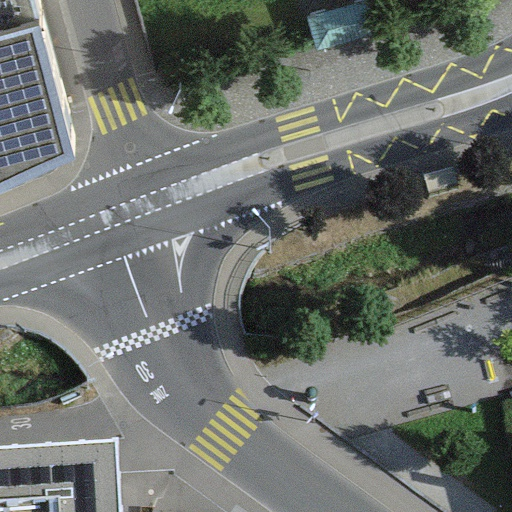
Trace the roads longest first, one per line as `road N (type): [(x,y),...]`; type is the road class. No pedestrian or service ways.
road 1 (tertiary): [(143,208),(511,80)]
road 2 (residential): [(143,208),(87,0)]
road 3 (residential): [(203,407),(179,376),(108,220)]
road 4 (residential): [(203,407),(0,432)]
road 5 (residential): [(331,511),(203,407)]
